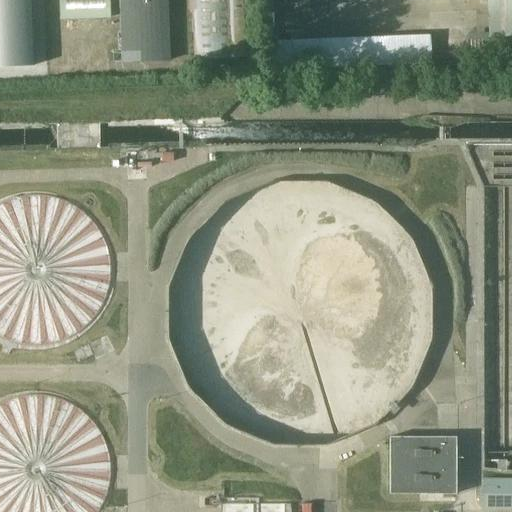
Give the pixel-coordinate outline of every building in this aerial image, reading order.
[(32,0),(0,0),(0,67),(35,66),(32,0)] [(56,0),(57,22),(108,20),(106,0),(56,0)] [(119,0),(121,54),(113,54),(113,63),(122,62),(122,63),(170,61),(167,0),(119,0)] [(191,0),(195,61),(238,59),(253,58),(250,0),(191,0)] [(351,434),(369,422),(382,412),(395,398),(406,381),(414,364),(420,345),(422,327),(422,307),(418,286),(408,262),(398,242),(385,227),(372,217),(360,208),(343,199),(321,192),(293,189),(276,191),(253,195),(229,208),(211,220),(197,234),(181,257),(170,281),(165,306),(165,328),(168,350),(176,372),(189,394),(203,409),(218,422),(231,432),(255,442),(277,447),(296,447),(313,446),(333,441),(351,434)] [(0,336),(6,340),(21,346),(36,348),(52,347),(67,342),(81,335),(93,325),(103,313),(110,299),(115,284),(116,270),(114,255),(110,240),(102,226),(92,214),(79,205),(65,198),(50,194),(34,193),(19,196),(4,201),(0,203),(0,336)] [(103,511),(109,500),(114,485),(115,472),(113,456),(108,441),(101,427),(90,416),(78,406),(64,399),(49,395),(33,395),(17,397),(3,403),(0,404),(0,511),(103,511)] [(455,438),(389,438),(389,495),(456,495),(455,438)] [(511,511),(511,483),(479,483),(478,511),(511,511)] [(290,511),(290,506),(258,506),(258,501),(225,500),(225,497),(216,497),(216,503),(212,503),(212,506),(223,507),(222,511),(290,511)]
